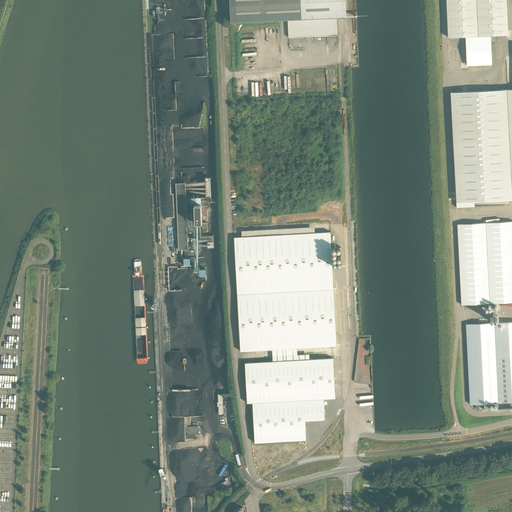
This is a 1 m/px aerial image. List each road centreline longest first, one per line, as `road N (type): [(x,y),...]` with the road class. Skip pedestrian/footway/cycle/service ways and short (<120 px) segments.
road 1 (unclassified): [(262,486),(250,466),(235,356),(220,0)]
road 2 (unknown): [(220,432),(196,319),(216,232),(209,102),(202,84),(184,72),(173,0)]
road 3 (unclassified): [(348,470),(511,444)]
